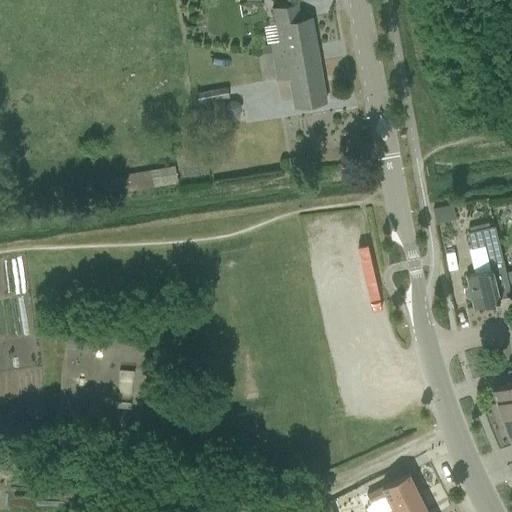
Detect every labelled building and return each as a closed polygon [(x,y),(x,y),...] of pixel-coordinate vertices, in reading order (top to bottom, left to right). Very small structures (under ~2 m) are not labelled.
[(297,4),(277,7),(272,8),(278,42),(269,44),(271,55),(317,48),(311,17),(299,20),(297,4)] [(326,101),(317,48),(271,55),(275,81),(289,78),(294,107),(326,101)] [(227,87),(196,93),(201,124),(226,119),(223,100),(229,99),(227,87)] [(313,154),(287,158),(289,171),(289,173),(290,172),(315,168),(313,154)] [(111,178),(114,194),(178,184),(174,166),(128,174),(128,176),(111,178)] [(433,209),(435,223),(437,222),(456,219),(453,205),(434,209),(433,209)] [(498,298),(511,295),(494,226),(467,232),(471,248),(484,245),(490,270),(466,275),(468,285),(465,287),(463,290),(463,293),(465,296),(468,298),(471,298),(474,308),(499,302),(498,298)] [(491,403),(497,420),(511,414),(511,381),(492,389),(496,401),(491,403)] [(511,414),(497,420),(502,436),(508,434),(511,445),(511,414)] [(391,508),(419,494),(408,473),(366,495),(370,503),(385,496),(391,508)] [(427,511),(419,494),(391,508),(393,511),(427,511)]
